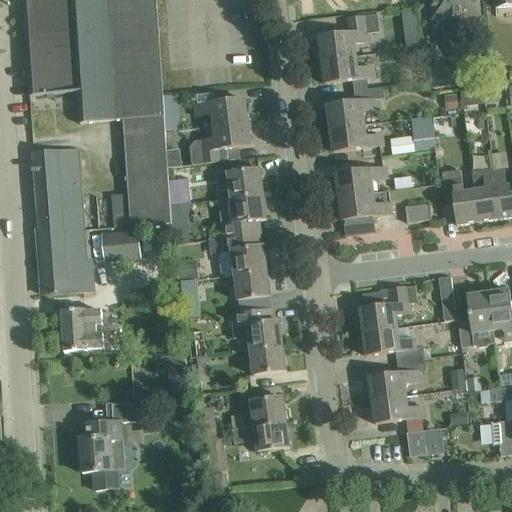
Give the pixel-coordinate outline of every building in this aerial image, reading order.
[(165,118),(160,38),(158,4),(157,0),(23,0),(28,58),(31,98),(79,94),(81,126),(124,122),(165,118)] [(481,18),(480,5),(479,0),(431,0),(433,22),(481,18)] [(511,0),(495,0),(496,10),(511,8),(511,0)] [(354,35),(320,40),(321,53),(319,53),(320,63),(357,58),(355,46),(371,44),(370,35),(380,33),(378,18),(352,21),(354,35)] [(325,85),(345,83),(375,79),(374,69),(358,71),(357,58),(320,63),(321,72),(324,72),(325,85)] [(462,69),(430,71),(431,90),(463,88),(462,69)] [(497,90),(485,91),(485,92),(486,100),(487,104),(499,102),(497,90)] [(216,92),(194,95),(195,108),(218,105),(216,92)] [(195,108),(196,118),(212,117),(213,129),(251,124),(250,114),(247,114),(246,101),(218,105),(195,108)] [(329,132),(366,127),(364,115),(379,113),(378,102),(328,108),(330,121),(328,122),(329,132)] [(434,120),(436,137),(464,134),(463,117),(434,120)] [(165,118),(124,122),(129,199),(111,201),(113,229),(131,228),(131,229),(172,227),(171,208),(166,132),(165,121),(165,118)] [(192,148),(194,167),(221,163),(220,151),(252,147),(250,134),(252,133),(251,124),(213,129),(215,141),(200,143),(195,144),(192,148)] [(334,154),(354,152),(383,148),(382,137),(367,139),(366,127),(329,132),(330,141),(332,140),(334,154)] [(431,131),(414,133),(416,153),(433,152),(431,131)] [(79,151),(34,154),(45,298),(96,294),(94,262),(88,262),(87,236),(86,236),(79,151)] [(355,174),(337,176),(339,190),(336,190),(338,199),(374,195),(373,183),(388,181),(386,170),(355,174)] [(228,175),(217,177),(220,202),(232,201),(264,197),(261,171),(228,175)] [(506,171),(495,173),(501,221),(511,219),(511,187),(509,188),(506,171)] [(475,193),(465,195),(462,172),(443,174),(448,206),(455,205),(458,227),(479,224),(475,193)] [(479,224),(501,221),(495,173),(486,174),(488,191),(475,193),(479,224)] [(396,190),(412,188),(411,179),(395,181),(396,190)] [(171,208),(183,207),(192,206),(189,181),(169,183),(171,208)] [(374,195),(338,199),(339,209),(341,209),(343,222),(345,222),(347,237),(376,234),(374,218),(393,216),(392,205),(376,208),(374,195)] [(221,241),(255,237),(253,223),(267,222),(264,197),(232,201),(220,202),(224,227),(219,228),(221,241)] [(430,206),(406,209),(408,225),(432,222),(430,206)] [(171,208),(172,227),(173,227),(173,225),(185,224),(183,207),(171,208)] [(140,233),(103,236),(105,266),(143,262),(140,233)] [(235,278),(268,274),(264,248),(256,249),(255,237),(221,241),(223,254),(232,252),(235,278)] [(182,285),(198,283),(198,280),(200,280),(198,262),(178,264),(180,283),(182,283),(182,285)] [(238,303),(251,301),(271,298),(268,274),(235,278),(238,303)] [(448,322),(460,320),(452,278),(440,280),(448,322)] [(410,307),(419,306),(416,288),(388,292),(391,308),(361,312),(363,325),(360,325),(362,335),(397,331),(395,318),(411,316),(410,307)] [(511,344),(511,301),(511,292),(489,295),(494,333),(505,332),(507,345),(511,344)] [(184,295),(183,295),(186,321),(202,319),(200,304),(199,293),(184,295)] [(489,295),(468,298),(471,319),(458,321),(462,348),(474,347),(475,348),(478,348),(479,349),(488,348),(489,346),(495,345),(489,295)] [(99,335),(98,325),(104,324),(103,312),(86,313),(86,311),(62,313),(65,354),(89,353),(89,351),(106,350),(106,334),(99,335)] [(251,352),(283,348),(280,323),(274,323),(272,311),(232,316),(235,341),(249,340),(251,352)] [(398,365),(425,362),(423,350),(416,350),(415,340),(398,343),(397,331),(362,335),(363,344),(365,344),(367,358),(396,354),(398,365)] [(191,360),(208,357),(204,333),(188,336),(191,360)] [(254,378),(267,376),(286,373),(283,348),(251,352),(254,378)] [(208,357),(191,360),(191,361),(198,360),(201,384),(211,383),(208,357)] [(371,403),(406,399),(404,386),(420,384),(419,375),(426,374),(425,362),(398,365),(399,376),(370,380),(372,393),(369,394),(371,403)] [(493,404),(511,402),(511,392),(511,388),(492,390),(493,404)] [(254,429),(287,424),(284,399),(264,402),(251,404),(254,429)] [(426,419),(425,409),(407,411),(406,399),(371,403),(372,413),(374,412),(376,426),(426,419)] [(88,440),(81,440),(83,475),(93,474),(94,493),(122,491),(120,471),(115,471),(113,442),(125,442),(124,424),(139,423),(137,405),(113,407),(114,424),(87,426),(88,440)] [(208,435),(217,434),(214,410),(205,410),(208,435)] [(144,430),(164,429),(163,417),(144,418),(144,430)] [(511,423),(500,424),(502,458),(511,457),(511,423)] [(257,454),(270,452),(290,450),(287,424),(254,429),(257,454)] [(424,433),(408,435),(411,459),(427,457),(424,433)] [(222,438),(207,440),(209,450),(210,457),(219,455),(224,448),(222,438)]
